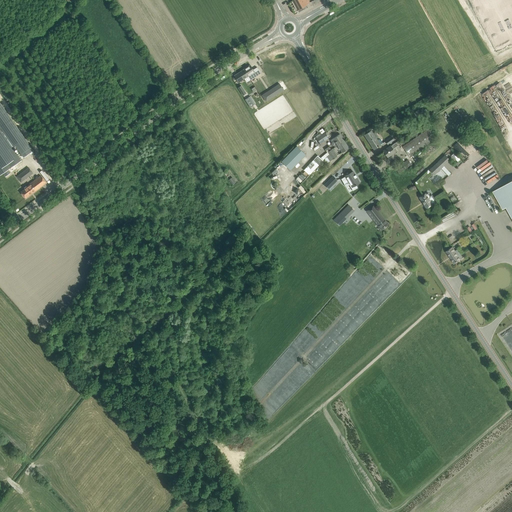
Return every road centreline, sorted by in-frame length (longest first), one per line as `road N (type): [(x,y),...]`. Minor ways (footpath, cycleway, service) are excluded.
road 1 (unclassified): [(511,384),(294,35)]
road 2 (tertiary): [(0,234),(267,40)]
road 3 (track): [(143,125),(68,15),(32,36),(5,0)]
